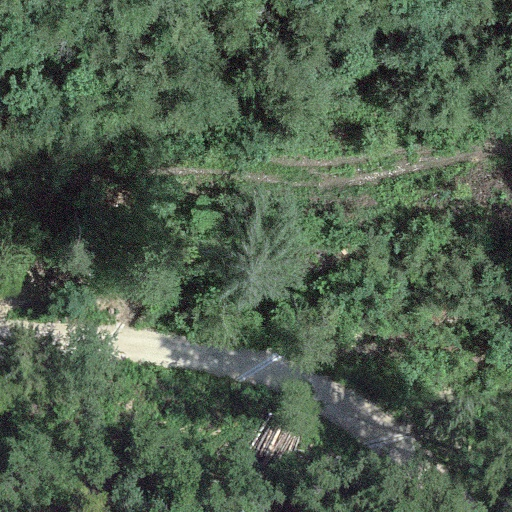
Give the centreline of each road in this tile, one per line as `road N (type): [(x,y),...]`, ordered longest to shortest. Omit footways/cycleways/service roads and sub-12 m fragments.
road 1 (track): [(511,127),(270,159),(98,157),(0,191)]
road 2 (track): [(0,346),(88,345),(286,380),(383,437),(449,511)]
